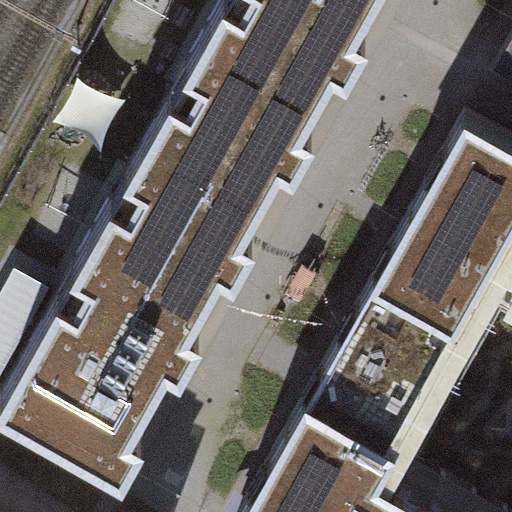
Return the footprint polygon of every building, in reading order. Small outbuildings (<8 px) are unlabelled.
[(220,0),(207,24),(317,86),(334,56),(347,63),(367,27),(354,20),(365,0),(220,0)] [(300,115),(317,86),(207,24),(0,390),(0,392),(109,454),(122,461),(142,426),(129,418),(167,351),(180,358),(201,323),(187,315),(221,256),(234,264),(254,228),(241,220),(280,151),(293,158),(313,122),(300,115)] [(511,41),(501,61),(511,66),(511,41)] [(511,131),(467,106),(307,387),(387,433),(492,249),(511,213),(511,131)] [(396,438),(387,433),(307,387),(236,511),(456,511),(395,478),(394,480),(377,470),(396,438)]
